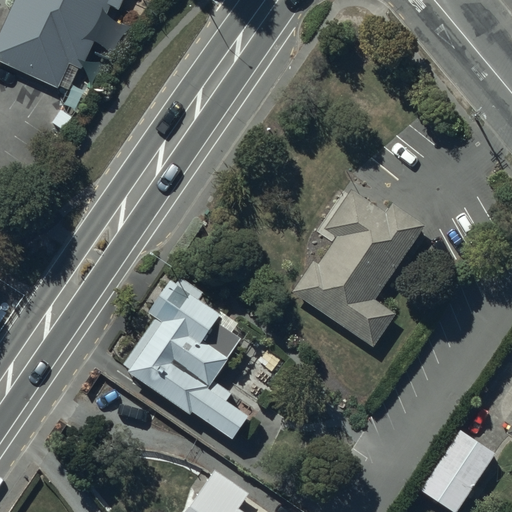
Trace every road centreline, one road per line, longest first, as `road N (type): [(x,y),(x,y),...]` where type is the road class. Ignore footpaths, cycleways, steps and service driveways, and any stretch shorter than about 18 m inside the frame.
road 1 (secondary): [(0,392),(273,0)]
road 2 (residential): [(435,0),(511,93)]
